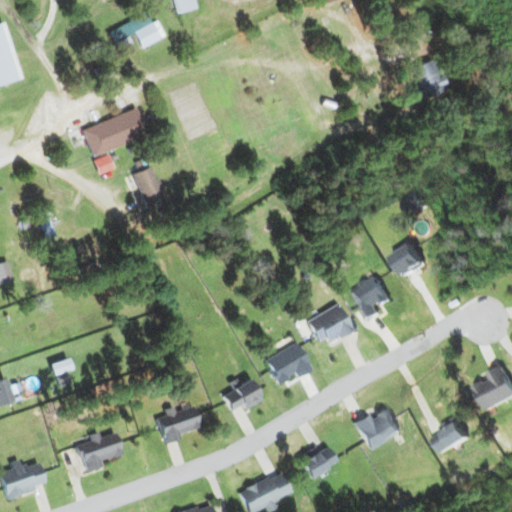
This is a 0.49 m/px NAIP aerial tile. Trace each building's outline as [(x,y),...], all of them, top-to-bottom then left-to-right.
[(170,0),(174,13),(194,8),(191,0),(170,0)] [(105,31),(111,43),(132,33),(138,47),(156,39),(144,13),(105,31)] [(0,83),(19,78),(2,22),(0,22),(0,83)] [(420,97),(444,89),(432,59),(409,67),(420,97)] [(80,129),(91,156),(144,134),(134,107),(80,129)] [(163,204),(152,166),(132,172),(143,209),(163,204)] [(412,215),(428,205),(419,190),(403,200),(412,215)] [(45,239),(54,235),(44,212),(35,216),(45,239)] [(403,274),(425,264),(416,244),(394,254),(403,274)] [(0,283),(12,280),(6,260),(0,261),(0,283)] [(350,290),(366,321),(380,313),(376,307),(390,299),(378,275),(350,290)] [(305,321),(316,341),(323,337),(327,344),(351,330),(335,303),(305,321)] [(309,370),(295,343),(263,359),(276,384),(293,374),(295,377),(309,370)] [(491,373),(493,378),(477,386),(488,410),(511,398),(511,376),(507,366),(491,373)] [(0,404),(10,401),(3,378),(0,378),(0,404)] [(240,404),(243,409),(260,400),(248,379),(220,395),(229,410),(240,404)] [(179,439),(178,433),(197,428),(192,407),(173,411),(172,407),(163,409),(164,416),(156,418),(162,443),(179,439)] [(355,421),(367,448),(399,433),(388,408),(370,417),(369,415),(355,421)] [(446,432),(436,437),(443,452),(471,439),(461,417),(443,425),(446,432)] [(101,467),(100,460),(119,456),(115,433),(98,436),(97,432),(88,434),(89,442),(78,444),(83,471),(101,467)] [(312,448),(296,456),(307,477),(335,463),(326,446),(314,452),(312,448)] [(0,471),(0,483),(4,497),(43,486),(36,461),(18,467),(16,459),(7,462),(10,469),(0,471)] [(246,511),(252,511),(264,507),(266,511),(274,508),(271,501),(289,493),(280,472),(238,491),(246,511)] [(211,511),(209,503),(181,511),(211,511)]
